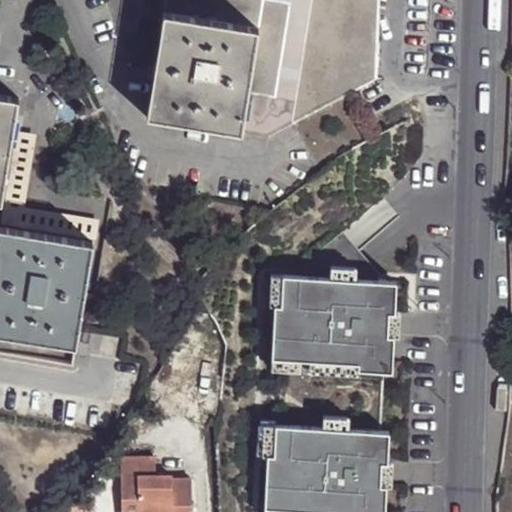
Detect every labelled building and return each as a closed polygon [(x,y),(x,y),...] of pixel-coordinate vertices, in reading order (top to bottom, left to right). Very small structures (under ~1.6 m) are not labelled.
[(165,0),(163,12),(160,37),(146,116),(269,138),(371,82),(376,80),(378,0),(165,0)] [(16,93),(0,90),(0,197),(1,198),(16,93)] [(14,128),(1,219),(97,234),(99,214),(23,202),(33,131),(14,128)] [(85,292),(94,236),(0,221),(0,333),(78,345),(84,298),(96,300),(97,293),(85,292)] [(335,260),(334,273),(361,274),(362,262),(335,260)] [(286,302),(287,271),(274,270),(273,301),(278,301),(286,302)] [(334,273),(287,271),(286,302),(278,301),(276,335),(289,336),(288,367),(284,423),(280,423),(277,456),(272,456),(268,506),(309,508),(308,511),(380,511),(382,484),(383,460),(389,333),(391,307),(392,275),(361,274),(334,273)] [(405,308),(391,307),(389,333),(404,333),(405,308)] [(288,367),(289,336),(276,335),(275,366),(288,367)] [(277,456),(280,423),(266,422),(264,455),(272,456),(277,456)] [(156,455),(122,456),(124,511),(193,511),(193,475),(157,476),(156,455)] [(397,460),(383,460),(382,484),(396,485),(397,460)]
